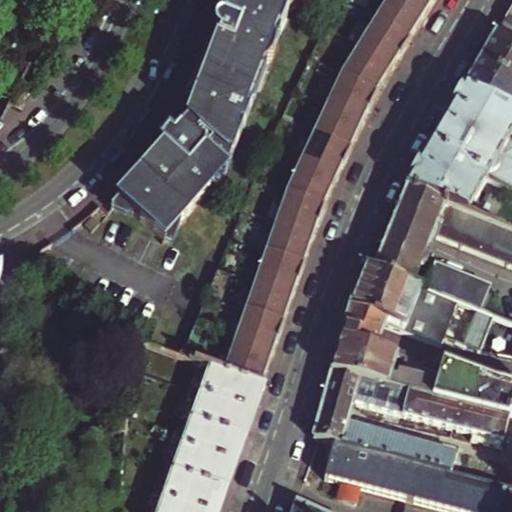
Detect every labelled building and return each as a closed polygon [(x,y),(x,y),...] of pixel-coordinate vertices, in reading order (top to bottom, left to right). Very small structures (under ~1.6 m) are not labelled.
[(119,202),(164,244),(229,173),(232,159),(263,75),(269,67),(273,62),(276,54),(276,46),(290,15),(312,0),(245,0),(244,4),(235,1),(225,24),(223,24),(219,25),(217,29),(216,33),(217,37),(220,39),(220,44),(186,126),(175,140),(171,136),(162,146),(166,151),(119,202)] [(350,155),(375,98),(408,45),(417,32),(436,0),(389,0),(383,10),(375,24),(374,23),(340,79),(286,197),(225,378),(263,390),(264,391),(304,272),(324,211),(350,155)] [(342,0),(342,7),(367,10),(368,0),(342,0)] [(511,11),(498,36),(511,44),(511,11)] [(511,44),(498,36),(480,65),(511,81),(511,44)] [(511,81),(480,65),(463,93),(511,115),(511,81)] [(0,95),(0,101),(9,106),(9,104),(17,88),(6,83),(0,95)] [(17,88),(9,104),(23,111),(32,93),(18,86),(17,88)] [(511,115),(463,93),(430,151),(486,183),(508,196),(511,189),(511,115)] [(430,151),(407,191),(468,216),(486,183),(430,151)] [(407,191),(373,273),(412,290),(418,275),(432,281),(429,290),(420,286),(418,292),(420,293),(478,316),(488,292),(429,267),(433,257),(426,255),(433,239),(511,271),(511,233),(468,216),(407,191)] [(56,265),(44,259),(37,275),(49,281),(56,265)] [(350,312),(340,345),(376,354),(386,329),(402,336),(420,293),(418,292),(412,290),(373,273),(367,270),(350,312)] [(430,400),(508,420),(511,421),(511,330),(478,316),(420,293),(402,336),(386,329),(376,354),(399,360),(439,377),(430,400)] [(340,345),(332,376),(430,400),(439,377),(399,360),(376,354),(340,345)] [(211,372),(202,398),(254,416),(263,390),(225,378),(211,372)] [(430,400),(332,376),(313,442),(321,444),(332,447),(449,477),(454,456),(349,427),(354,407),(471,436),(470,442),(500,449),(508,420),(430,400)] [(202,398),(193,424),(245,442),(254,416),(202,398)] [(245,442),(193,424),(184,451),(236,468),(245,442)] [(511,511),(511,492),(449,477),(332,447),(331,454),(328,466),(324,483),(338,486),(358,491),(436,511),(511,511)] [(236,468),(184,451),(174,477),(226,495),(236,468)] [(331,454),(325,452),(322,465),(328,466),(331,454)] [(220,511),(226,495),(174,477),(166,502),(193,511),(220,511)] [(358,491),(338,486),(334,503),(353,508),(358,491)] [(193,511),(166,502),(162,511),(193,511)]
